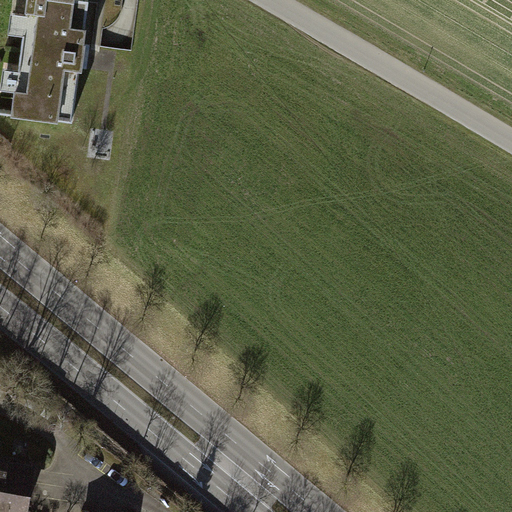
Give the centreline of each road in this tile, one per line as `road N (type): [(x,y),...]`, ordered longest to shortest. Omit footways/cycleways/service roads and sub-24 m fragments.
road 1 (primary): [(321,511),(0,246)]
road 2 (primary): [(0,308),(247,511)]
road 3 (residential): [(267,0),(511,143)]
